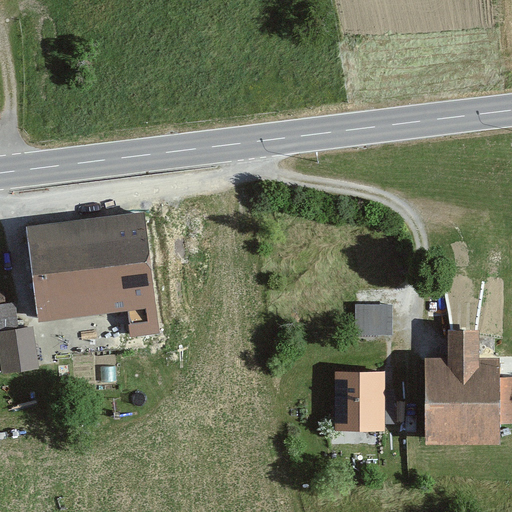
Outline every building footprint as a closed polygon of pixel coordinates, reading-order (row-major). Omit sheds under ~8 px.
[(145,212),(85,219),(97,314),(125,311),(129,337),(159,334),(156,307),(145,212)] [(85,219),(26,226),(38,322),(97,314),(85,219)] [(354,329),(390,330),(391,298),(355,296),(354,329)] [(439,354),(416,354),(415,439),(492,440),(493,356),(471,356),(471,327),(439,326),(439,354)] [(0,362),(1,374),(39,369),(34,328),(0,332),(0,362)] [(379,368),(336,370),(338,427),(381,426),(379,368)]
